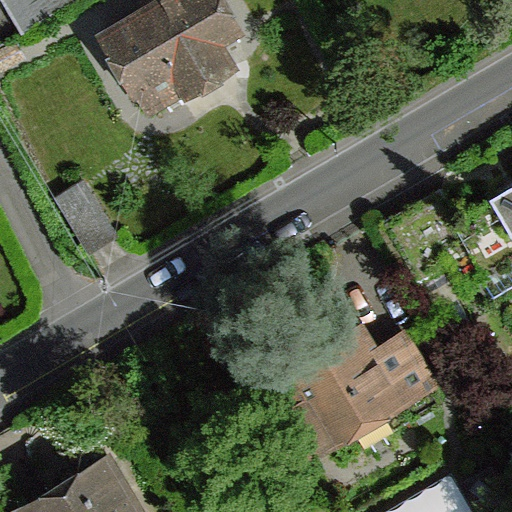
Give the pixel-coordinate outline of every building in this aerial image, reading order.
[(4,0),(24,33),(80,0),(4,0)] [(219,0),(160,0),(106,32),(139,87),(173,67),(186,89),(232,61),(220,40),(238,30),(219,0)] [(0,69),(24,55),(16,40),(0,48),(0,69)] [(152,109),(186,89),(173,67),(139,87),(152,109)] [(117,233),(85,183),(61,198),(93,248),(117,233)] [(469,235),(460,219),(442,188),(387,221),(421,280),(450,264),(443,251),(469,235)] [(511,188),(460,219),(469,235),(443,251),(450,264),(462,283),(511,253),(511,188)] [(362,332),(293,373),(307,396),(274,417),(297,458),(330,437),(344,460),(412,420),(374,353),(362,332)] [(374,353),(412,420),(444,402),(405,335),(374,353)] [(138,511),(108,459),(22,511),(23,511),(138,511)] [(469,511),(456,488),(415,511),(469,511)]
